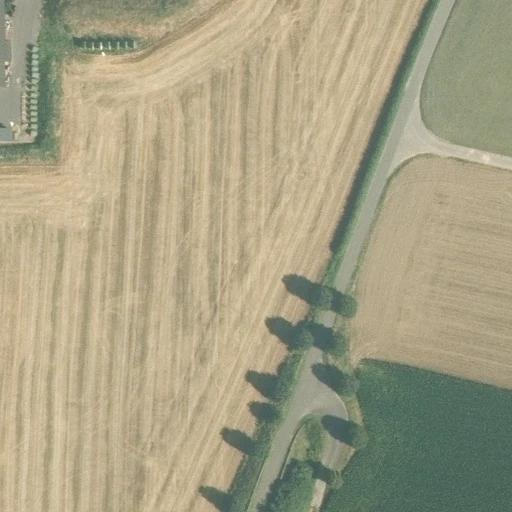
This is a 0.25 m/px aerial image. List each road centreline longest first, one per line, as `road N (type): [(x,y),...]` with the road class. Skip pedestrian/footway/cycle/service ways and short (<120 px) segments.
road 1 (track): [(259,511),(450,0)]
road 2 (track): [(305,389),(336,421),(312,511)]
